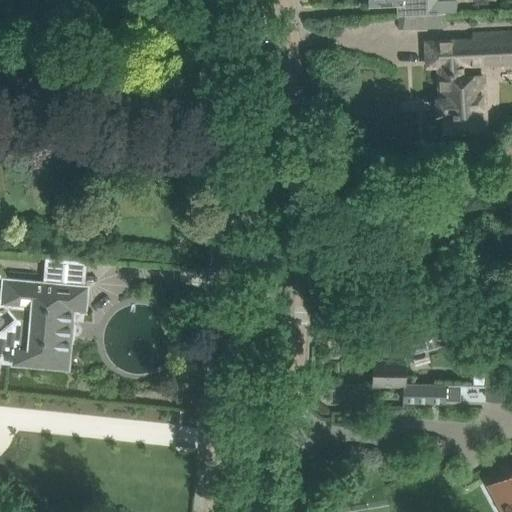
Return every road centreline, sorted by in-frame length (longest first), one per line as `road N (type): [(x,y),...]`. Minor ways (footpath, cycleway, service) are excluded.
road 1 (tertiary): [(247,511),(264,241),(248,0)]
road 2 (unclassified): [(284,511),(302,254),(288,0)]
road 3 (unclassified): [(218,99),(223,287),(208,511)]
road 4 (residential): [(218,99),(0,84)]
